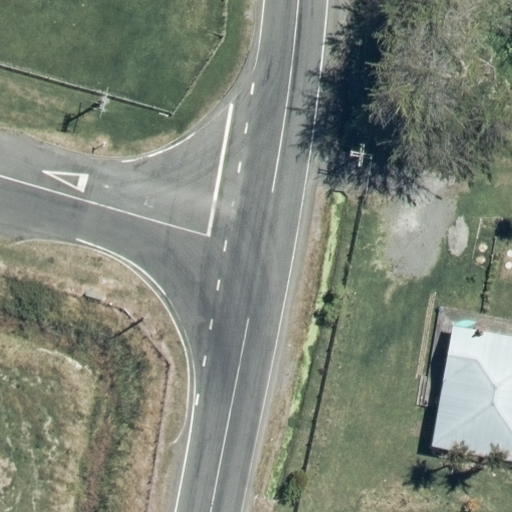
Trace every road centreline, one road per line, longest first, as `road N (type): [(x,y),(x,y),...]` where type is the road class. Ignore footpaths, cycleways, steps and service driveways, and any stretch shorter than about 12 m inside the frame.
road 1 (unclassified): [(0,175),(260,247)]
road 2 (unclassified): [(260,247),(205,511)]
road 3 (unclassified): [(296,0),(260,247)]
